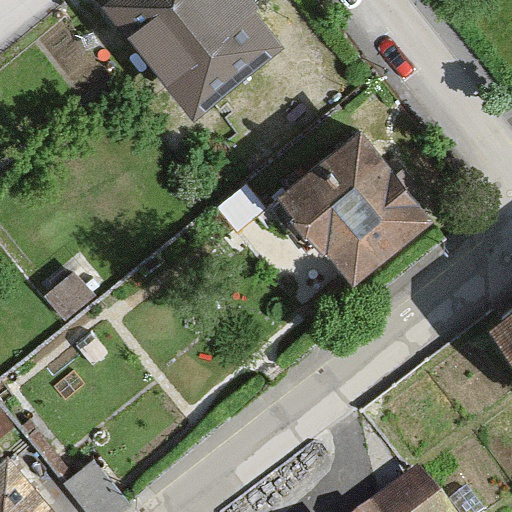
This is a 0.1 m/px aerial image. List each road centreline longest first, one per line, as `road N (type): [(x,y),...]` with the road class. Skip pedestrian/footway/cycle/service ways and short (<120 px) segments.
road 1 (residential): [(176,511),(511,252)]
road 2 (residential): [(365,0),(511,175)]
